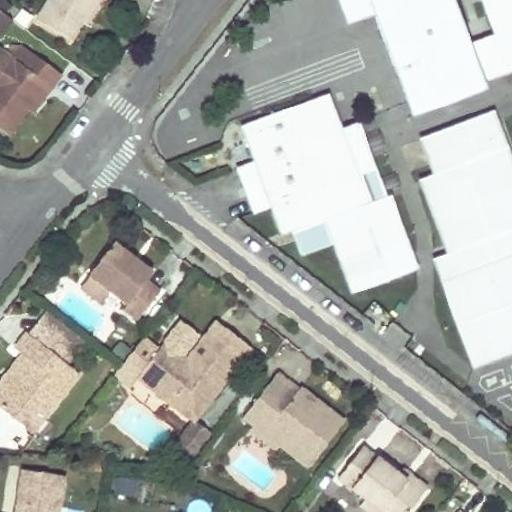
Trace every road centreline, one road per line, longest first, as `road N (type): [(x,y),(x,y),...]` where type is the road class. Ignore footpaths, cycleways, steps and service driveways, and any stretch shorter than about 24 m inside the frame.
road 1 (residential): [(511,473),(92,149)]
road 2 (residential): [(92,149),(207,0)]
